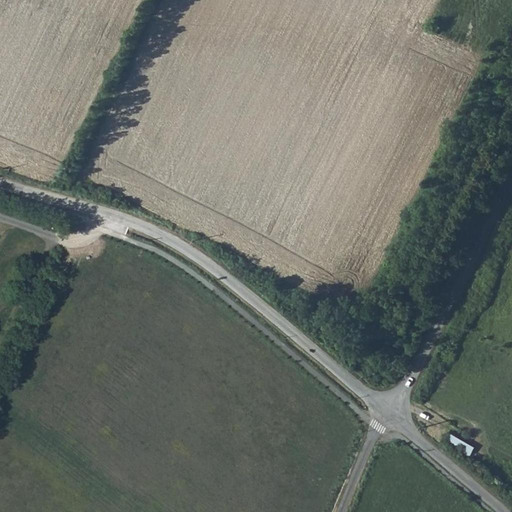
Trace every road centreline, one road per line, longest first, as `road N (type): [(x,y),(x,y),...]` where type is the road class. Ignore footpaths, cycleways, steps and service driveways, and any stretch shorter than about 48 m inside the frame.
road 1 (unclassified): [(0,184),(130,221),(179,245),(387,413)]
road 2 (unclassified): [(387,413),(511,180)]
road 3 (unclassified): [(387,413),(505,511)]
